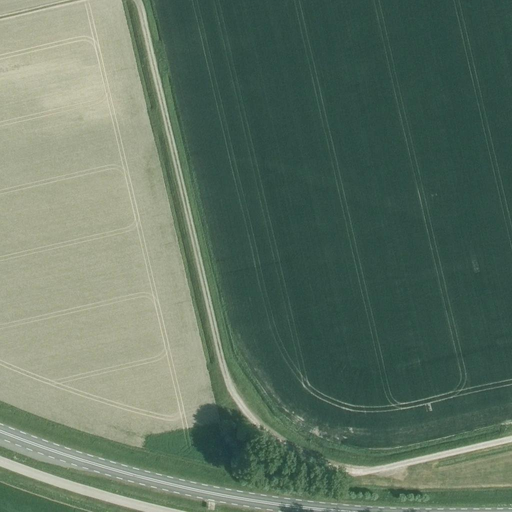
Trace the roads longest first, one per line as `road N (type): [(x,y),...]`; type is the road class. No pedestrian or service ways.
road 1 (track): [(139,0),(224,371),(248,405),(306,454),(382,467),(511,439)]
road 2 (primary): [(345,511),(174,485),(0,430)]
road 3 (unclassified): [(157,511),(0,461)]
